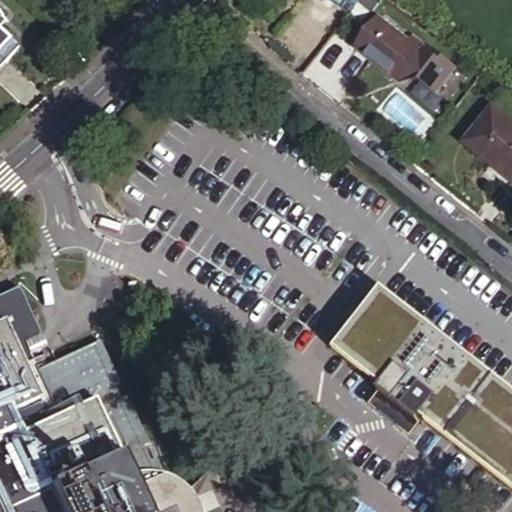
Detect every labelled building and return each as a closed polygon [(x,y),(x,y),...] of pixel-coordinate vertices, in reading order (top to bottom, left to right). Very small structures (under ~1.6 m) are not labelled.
[(359,0),(328,0),(348,15),(359,0)] [(356,48),(392,76),(398,69),(404,73),(425,48),(413,39),(408,44),(377,21),(356,48)] [(0,26),(2,24),(0,22),(0,70),(17,53),(0,36),(0,26)] [(398,69),(392,76),(399,81),(404,73),(398,69)] [(511,179),(511,123),(492,108),(465,143),(511,179)] [(46,334),(25,288),(0,299),(0,511),(152,511),(143,490),(169,477),(161,458),(155,461),(150,448),(154,446),(131,395),(126,397),(120,382),(124,379),(106,342),(44,370),(42,364),(60,356),(56,346),(50,349),(52,354),(39,359),(37,354),(47,349),(42,338),(31,342),(30,340),(46,334)] [(511,492),(511,393),(387,293),(336,350),(377,387),(362,403),(417,445),(428,426),(506,488),(511,492)] [(47,336),(42,338),(47,349),(52,347),(47,336)] [(152,511),(194,511),(189,501),(191,486),(188,483),(181,480),(174,478),(169,477),(143,490),(152,511)]
